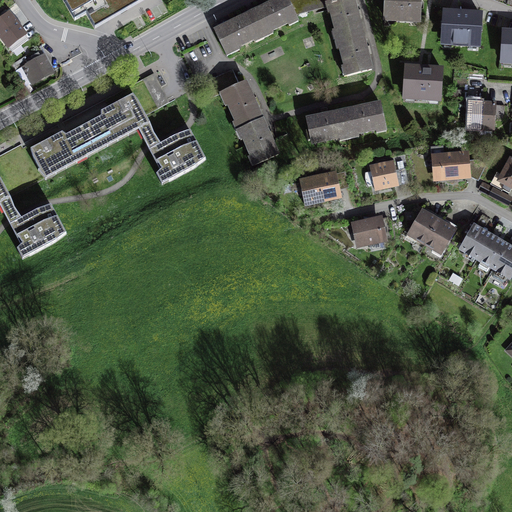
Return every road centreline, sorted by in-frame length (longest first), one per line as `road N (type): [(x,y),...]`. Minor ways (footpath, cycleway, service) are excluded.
road 1 (residential): [(511,217),(464,194),(332,216)]
road 2 (track): [(10,511),(39,495),(92,484),(142,511)]
road 3 (secondary): [(225,0),(109,62)]
road 4 (track): [(116,261),(0,312)]
road 5 (secondary): [(109,62),(0,120)]
